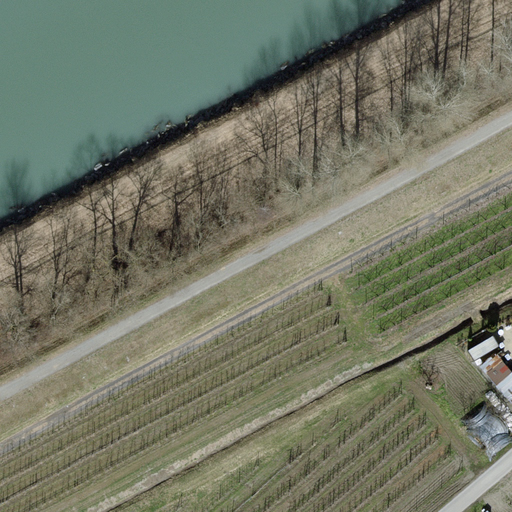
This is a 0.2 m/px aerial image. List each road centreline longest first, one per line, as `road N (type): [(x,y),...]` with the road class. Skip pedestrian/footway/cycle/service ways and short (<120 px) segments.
road 1 (track): [(511,183),(0,463)]
road 2 (track): [(0,401),(511,125)]
